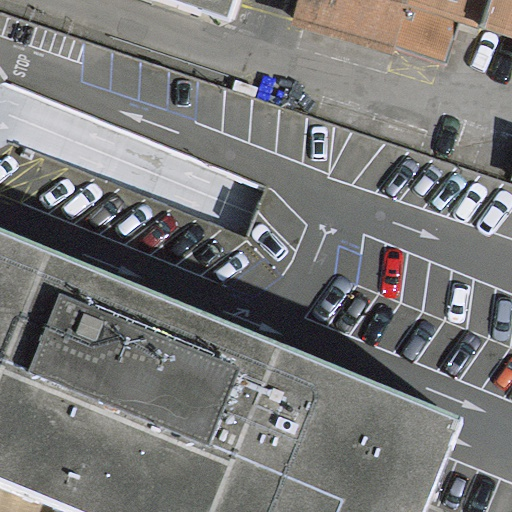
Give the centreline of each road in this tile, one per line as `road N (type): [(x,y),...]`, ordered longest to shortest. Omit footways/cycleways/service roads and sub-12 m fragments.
road 1 (residential): [(81,0),(415,105),(511,101)]
road 2 (tertiary): [(190,511),(0,435)]
